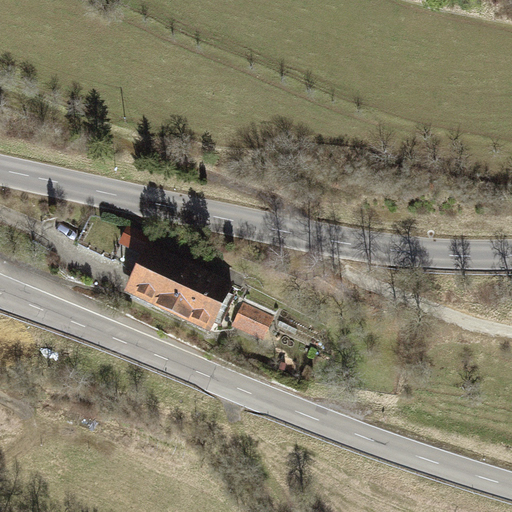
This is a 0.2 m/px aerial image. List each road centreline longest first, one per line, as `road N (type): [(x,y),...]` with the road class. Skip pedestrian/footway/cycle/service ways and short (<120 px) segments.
road 1 (tertiary): [(0,292),(358,437),(511,488)]
road 2 (tertiary): [(511,252),(453,254),(327,239),(0,166)]
road 3 (track): [(217,217),(237,237),(391,303),(511,330)]
